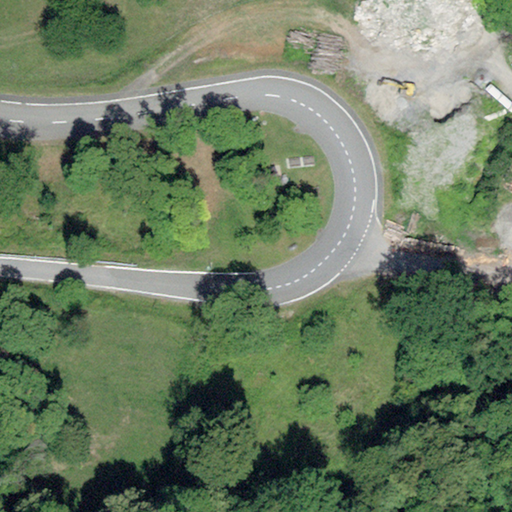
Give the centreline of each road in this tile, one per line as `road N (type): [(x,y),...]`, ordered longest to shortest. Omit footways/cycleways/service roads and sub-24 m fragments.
road 1 (unclassified): [(0,266),(267,288),(297,280),(330,254),(355,198),(339,138),(293,99),(253,96),(72,121),(0,118)]
road 2 (track): [(511,272),(340,241)]
